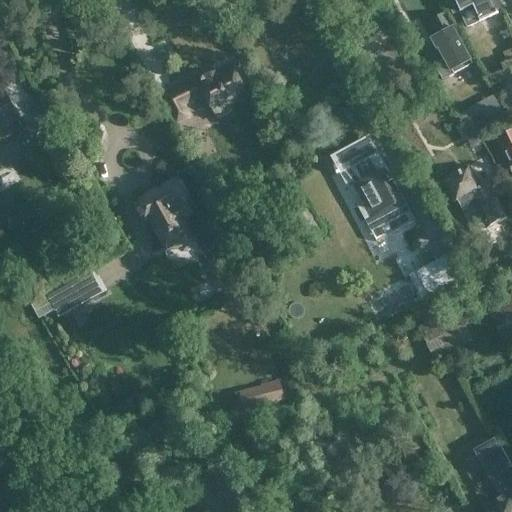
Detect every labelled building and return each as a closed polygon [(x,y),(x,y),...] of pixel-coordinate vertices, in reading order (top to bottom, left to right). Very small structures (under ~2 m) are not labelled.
[(453,15),(460,12),(467,28),(497,15),(490,0),(445,0),(447,4),(448,3),(453,15)] [(432,39),(438,49),(439,49),(454,75),(472,66),(445,14),(429,22),(437,36),(432,39)] [(401,66),(391,47),(372,57),(382,76),(401,66)] [(205,81),(204,79),(165,99),(177,122),(188,116),(183,105),(204,94),(214,114),(246,98),(230,68),(205,81)] [(0,140),(2,139),(0,136),(0,128),(18,118),(4,95),(0,97),(0,140)] [(508,122),(502,110),(486,118),(482,110),(470,117),(479,137),(508,122)] [(37,148),(58,135),(45,113),(24,126),(37,148)] [(511,132),(498,140),(511,168),(511,132)] [(364,139),(330,158),(348,191),(365,222),(371,220),(376,230),(393,221),(398,231),(415,222),(398,191),(393,193),(387,183),(392,180),(386,169),(381,172),(364,139)] [(446,183),(443,184),(455,205),(458,204),(459,206),(463,212),(474,206),(487,230),(507,219),(491,189),(483,193),(480,189),(468,167),(445,180),(446,183)] [(144,223),(148,221),(165,251),(192,236),(183,221),(196,214),(191,204),(193,203),(179,178),(138,201),(139,203),(135,206),(144,223)] [(454,252),(435,263),(447,286),(466,275),(454,252)] [(106,291),(93,268),(29,303),(38,319),(53,310),(57,318),(106,291)] [(511,297),(488,311),(508,349),(511,346),(511,297)] [(457,311),(420,330),(436,360),(472,341),(465,328),(480,320),(473,308),(460,315),(457,311)] [(235,394),(237,400),(241,399),(244,409),(284,399),(280,381),(261,386),(262,387),(235,394)] [(511,473),(511,466),(497,440),(477,451),(495,483),(498,481),(507,476),(511,473)] [(503,497),(483,507),(485,511),(511,511),(511,484),(507,476),(498,481),(503,489),(500,491),(503,497)]
